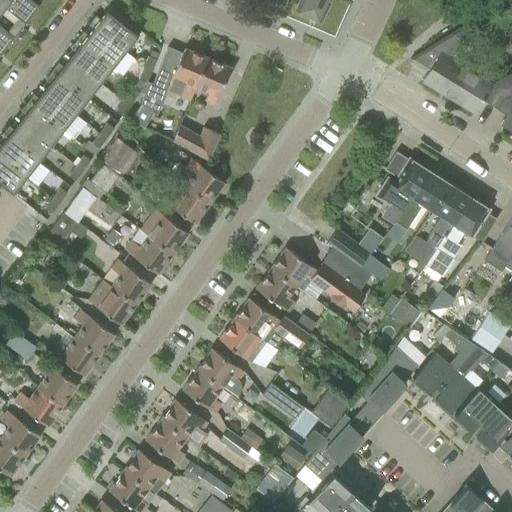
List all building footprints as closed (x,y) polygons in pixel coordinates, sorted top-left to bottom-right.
[(0,0),(0,13),(4,8),(24,23),(38,6),(31,0),(0,0)] [(298,0),(295,9),(320,20),(329,0),(298,0)] [(124,52),(137,35),(106,10),(100,18),(95,14),(88,23),(92,27),(124,52)] [(13,23),(6,32),(14,37),(21,28),(13,23)] [(511,71),(489,83),(450,59),(472,38),(463,25),(410,58),(429,70),(423,80),(474,111),(481,99),(495,108),(502,98),(511,93),(511,71)] [(0,54),(14,37),(6,32),(0,26),(0,54)] [(124,52),(92,27),(87,34),(83,30),(76,38),(112,67),(124,52)] [(112,67),(76,38),(70,47),(74,50),(68,58),(100,83),(112,67)] [(195,86),(207,57),(183,48),(181,52),(168,46),(152,83),(149,82),(147,81),(146,82),(148,83),(168,91),(166,95),(175,99),(176,94),(189,99),(195,86)] [(147,55),(143,67),(151,70),(156,59),(147,55)] [(230,67),(207,57),(195,86),(208,91),(204,99),(215,103),(230,67)] [(100,83),(68,58),(62,65),(58,62),(51,70),(87,98),(100,83)] [(146,82),(147,81),(151,70),(143,67),(142,69),(138,78),(146,82)] [(87,98),(51,70),(45,78),(49,82),(44,89),(75,114),(87,98)] [(75,114),(44,89),(38,97),(33,93),(27,101),(63,130),(75,114)] [(137,95),(129,90),(122,100),(129,106),(137,95)] [(122,116),(129,106),(122,100),(115,110),(122,116)] [(63,130),(27,101),(20,110),(25,113),(19,121),(50,145),(63,130)] [(146,130),(154,114),(141,104),(130,118),(146,130)] [(511,137),(511,108),(507,112),(499,124),(511,132),(508,135),(511,137)] [(50,145),(19,121),(13,128),(8,124),(1,133),(6,137),(37,162),(50,145)] [(113,128),(106,122),(98,133),(106,138),(113,128)] [(208,160),(219,133),(203,127),(200,134),(180,124),(173,141),(178,145),(208,160)] [(98,148),(106,138),(98,133),(91,143),(98,148)] [(37,162),(6,137),(0,144),(0,143),(0,157),(25,177),(37,162)] [(122,175),(138,153),(120,140),(104,162),(122,175)] [(90,160),(82,155),(75,165),(82,170),(90,160)] [(25,177),(0,157),(0,183),(13,193),(25,177)] [(224,182),(208,170),(191,158),(185,166),(180,162),(171,174),(176,178),(184,184),(209,202),(224,182)] [(394,221),(427,170),(409,158),(394,181),(387,177),(375,195),(389,204),(382,215),(394,223),(394,221)] [(118,175),(102,163),(90,180),(87,178),(81,186),(82,187),(96,196),(97,198),(103,190),(106,192),(118,175)] [(75,180),(82,170),(75,165),(68,175),(75,180)] [(406,228),(421,204),(431,210),(449,183),(427,170),(394,221),(406,228)] [(157,188),(142,176),(135,186),(150,197),(157,188)] [(184,184),(176,178),(161,198),(194,223),(209,202),(184,184)] [(437,248),(470,197),(449,183),(431,210),(440,216),(425,240),(415,234),(403,249),(418,259),(414,265),(421,269),(435,247),(437,248)] [(59,187),(51,198),(58,203),(66,193),(59,187)] [(82,187),(70,204),(83,213),(96,196),(82,187)] [(471,236),(477,225),(488,209),(470,197),(437,248),(426,265),(443,275),(454,258),(453,257),(461,244),(456,241),(463,230),(471,236)] [(51,213),(58,203),(51,198),(44,207),(51,213)] [(187,232),(171,221),(154,208),(139,229),(147,235),(172,253),(187,232)] [(87,228),(72,217),(65,212),(64,211),(45,237),(59,247),(71,230),(80,237),(87,228)] [(511,270),(511,215),(483,260),(501,271),(504,265),(511,270)] [(112,228),(104,238),(112,244),(120,234),(112,228)] [(327,241),(333,246),(360,264),(368,252),(336,229),(327,241)] [(157,273),(172,253),(147,235),(140,245),(131,239),(124,249),(157,273)] [(360,264),(333,246),(321,263),(359,291),(359,290),(369,276),(357,268),(360,264)] [(359,291),(321,263),(316,269),(285,247),(270,267),(294,284),(313,298),(321,286),(352,309),(363,293),(359,290),(359,291)] [(150,283),(134,271),(122,263),(117,259),(110,268),(119,274),(111,285),(135,303),(150,283)] [(286,296),(294,284),(270,267),(255,288),(287,310),(293,302),(286,296)] [(58,274),(53,282),(61,288),(67,280),(58,274)] [(135,303),(111,285),(102,279),(87,300),(120,324),(135,303)] [(469,340),(488,310),(464,294),(444,323),(450,328),(469,340)] [(284,315),(280,320),(248,297),(234,318),(257,335),(265,340),(275,347),(283,337),(299,348),(309,333),(284,315)] [(113,333),(97,322),(80,309),(65,330),(98,354),(113,333)] [(489,354),(510,324),(488,310),(469,340),(475,345),(489,354)] [(257,335),(234,318),(219,338),(250,361),(257,352),(265,340),(257,335)] [(444,335),(450,328),(444,323),(444,322),(432,335),(438,341),(444,335)] [(35,346),(16,332),(14,335),(3,326),(0,329),(0,335),(27,356),(35,346)] [(447,364),(435,352),(412,377),(409,380),(420,390),(422,387),(425,390),(426,391),(430,394),(475,345),(469,340),(450,328),(444,335),(456,346),(454,349),(458,352),(447,364)] [(98,354),(65,330),(50,350),(84,374),(98,354)] [(480,360),(491,369),(499,361),(489,354),(475,345),(430,394),(438,402),(436,404),(447,414),(472,386),(462,377),(469,369),(471,370),(480,360)] [(405,377),(406,377),(408,374),(416,365),(395,346),(358,394),(371,406),(374,403),(381,410),(405,383),(402,380),(405,377)] [(243,371),(228,359),(212,348),(197,368),(221,385),(237,396),(238,395),(239,393),(240,390),(240,388),(240,386),(240,384),(240,383),(239,381),(238,379),(243,371)] [(76,384),(60,372),(43,360),(37,368),(29,381),(36,386),(62,404),(76,384)] [(509,368),(499,361),(491,369),(500,378),(509,368)] [(212,397),(221,385),(197,368),(182,389),(213,412),(220,403),(212,397)] [(302,406),(270,383),(262,394),(294,418),(302,406)] [(47,425),(62,404),(36,386),(28,397),(20,392),(14,401),(47,425)] [(328,386),(310,411),(330,426),(349,401),(328,386)] [(472,432),(499,402),(484,389),(482,392),(477,388),(476,390),(451,418),(461,427),(464,425),(467,428),(468,429),(472,432)] [(206,421),(191,410),(175,398),(160,419),(184,436),(198,447),(207,436),(200,431),(206,421)] [(491,449),(511,425),(511,413),(499,402),(472,432),(476,436),(477,437),(480,439),(477,442),(488,452),(491,449)] [(40,434),(23,423),(7,410),(1,419),(8,424),(0,435),(0,437),(25,455),(40,434)] [(338,462),(353,445),(362,435),(354,428),(357,425),(344,413),(304,464),(320,479),(337,461),(338,462)] [(176,448),(184,436),(160,419),(145,439),(177,462),(183,453),(176,448)] [(226,428),(218,439),(242,458),(250,447),(226,428)] [(0,468),(10,475),(25,455),(0,437),(0,468)] [(170,472),(154,461),(138,449),(123,469),(147,487),(155,492),(170,472)] [(231,488),(205,470),(205,471),(190,461),(182,472),(222,500),(231,488)] [(270,466),(259,489),(268,493),(272,483),(280,486),(286,474),(270,466)] [(139,499),(147,487),(123,469),(108,490),(138,511),(140,511),(146,504),(139,499)] [(321,511),(331,511),(351,490),(343,483),(346,480),(335,470),(308,500),(321,511)] [(492,511),(494,511),(465,485),(440,511),(492,511)] [(365,511),(372,504),(362,495),(359,497),(351,490),(331,511),(365,511)] [(212,495),(198,511),(229,511),(231,510),(212,495)] [(262,511),(271,502),(263,496),(248,511),(262,511)] [(118,511),(117,511),(101,499),(92,511),(118,511)]
